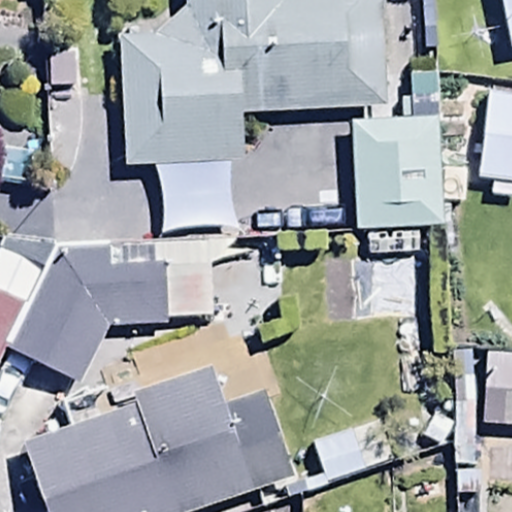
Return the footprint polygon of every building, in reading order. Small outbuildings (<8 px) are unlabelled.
[(152,29),(114,28),(121,166),(241,160),(238,110),(385,103),(379,0),(182,0),(182,5),(152,29)] [(511,0),(496,0),(507,48),(511,46),(511,0)] [(405,116),(347,118),(350,230),(440,227),(435,71),(404,71),(405,116)] [(511,185),(511,95),(483,92),(472,180),(511,185)] [(23,295),(2,343),(73,379),(102,322),(165,320),(163,262),(106,265),(105,241),(51,243),(23,295)] [(0,346),(2,343),(23,295),(0,282),(0,346)] [(140,400),(21,439),(44,511),(181,511),(287,478),(238,326),(127,362),(140,400)] [(35,363),(7,348),(0,361),(0,412),(7,417),(35,363)] [(511,369),(480,368),(478,425),(511,425),(511,369)] [(511,452),(485,452),(484,504),(511,504),(511,452)]
